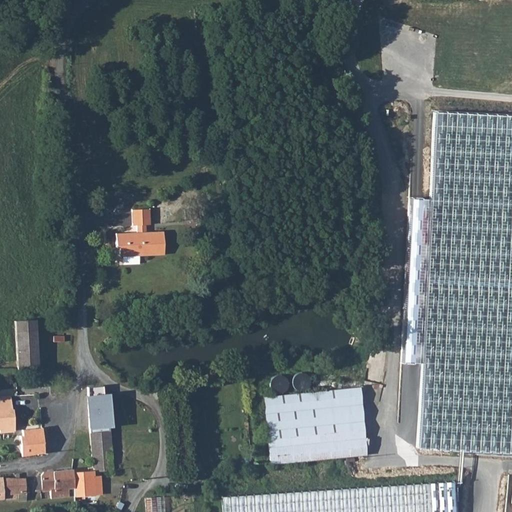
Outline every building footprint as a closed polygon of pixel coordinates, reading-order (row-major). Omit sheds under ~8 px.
[(429,145),(414,449),(511,454),(511,116),(415,113),(414,144),(429,145)] [(145,225),(149,225),(149,209),(131,209),(132,225),(136,225),(137,233),(115,233),(116,247),(119,247),(119,256),(164,254),(163,231),(145,232),(145,225)] [(18,368),(37,367),(34,320),(13,319),(17,367),(18,368)] [(289,386),(283,374),(270,381),(276,392),(289,386)] [(87,387),(87,412),(92,471),(113,469),(110,437),(108,420),(105,420),(104,398),(100,398),(99,385),(87,387)] [(361,390),(266,399),(273,467),(369,458),(361,390)] [(0,430),(15,429),(13,408),(12,409),(11,393),(0,393),(0,430)] [(19,434),(20,456),(42,452),(41,427),(21,429),(21,434),(19,434)] [(42,492),(49,492),(49,499),(52,499),(67,498),(67,490),(74,489),(72,472),(72,468),(44,471),(40,471),(42,492)] [(93,477),(92,471),(72,472),(74,489),(74,496),(94,494),(94,486),(99,486),(98,476),(93,477)] [(0,500),(4,500),(4,495),(24,493),(24,478),(0,479),(0,500)] [(224,499),(224,511),(456,511),(454,485),(224,499)] [(145,511),(164,511),(163,497),(145,498),(145,511)]
